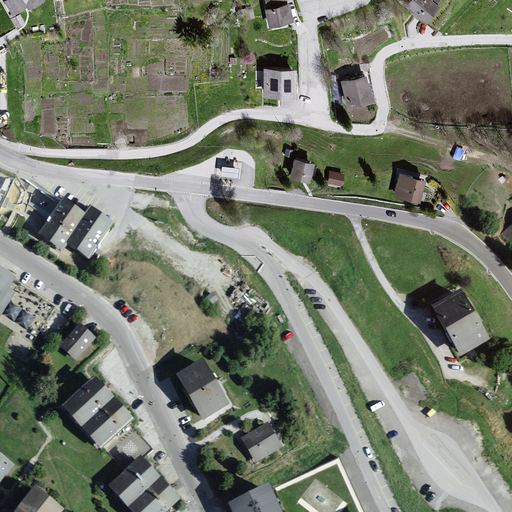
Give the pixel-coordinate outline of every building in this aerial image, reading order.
[(3,0),(11,15),(24,8),(26,12),(44,3),(42,0),(3,0)] [(442,0),(408,0),(404,5),(426,23),(444,1),(442,0)] [(288,2),(263,7),(267,25),(292,20),(288,2)] [(296,74),(264,73),(263,100),(296,101),(296,74)] [(367,73),(339,78),(344,106),(372,100),(367,73)] [(313,160),(291,156),(287,177),(309,181),(313,160)] [(236,166),(220,164),(219,175),(235,176),(236,166)] [(343,173),(328,170),(325,187),(340,190),(343,173)] [(425,177),(398,171),(393,196),(420,201),(425,177)] [(67,247),(89,262),(116,228),(92,212),(87,220),(65,205),(39,239),(61,255),(67,247)] [(511,224),(496,235),(511,258),(511,224)] [(0,272),(0,305),(15,283),(0,272)] [(0,323),(12,331),(31,344),(52,310),(15,283),(0,305),(0,323)] [(466,293),(434,310),(461,360),(493,343),(466,293)] [(95,340),(78,325),(58,348),(75,363),(95,340)] [(207,363),(178,379),(202,424),(232,408),(207,363)] [(135,422),(97,380),(62,410),(100,453),(135,422)] [(271,425),(241,441),(254,467),(285,451),(271,425)] [(0,490),(16,469),(0,456),(0,490)] [(173,511),(182,504),(142,461),(108,493),(126,511),(173,511)] [(269,494),(231,511),(363,511),(338,461),(269,494)] [(64,511),(37,489),(17,511),(64,511)]
